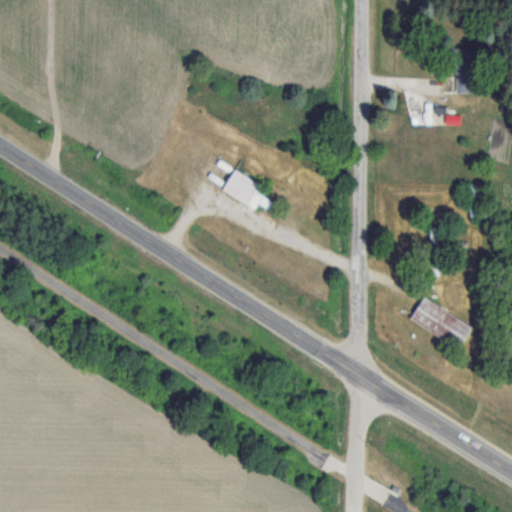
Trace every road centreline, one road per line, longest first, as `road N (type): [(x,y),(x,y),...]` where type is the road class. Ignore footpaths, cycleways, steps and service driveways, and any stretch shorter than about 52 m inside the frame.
road 1 (residential): [(357,511),(361,0)]
road 2 (tertiary): [(363,378),(0,139)]
road 3 (tertiary): [(511,470),(363,378)]
